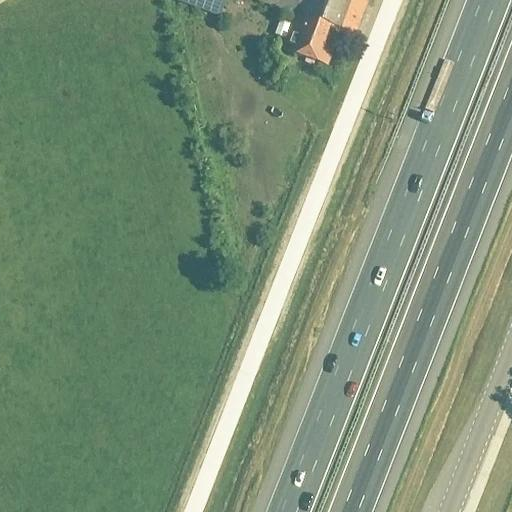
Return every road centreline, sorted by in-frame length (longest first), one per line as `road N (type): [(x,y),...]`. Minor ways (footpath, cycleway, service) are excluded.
road 1 (unclassified): [(192,511),(392,0)]
road 2 (motorway): [(490,0),(290,511)]
road 3 (motorway): [(353,511),(511,110)]
road 4 (unclassified): [(447,511),(511,351)]
